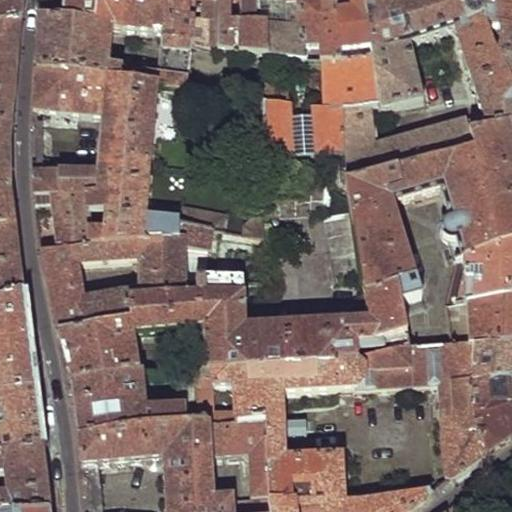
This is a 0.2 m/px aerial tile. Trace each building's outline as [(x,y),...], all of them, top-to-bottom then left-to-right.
[(0,0),(0,29),(19,27),(20,13),(20,0),(0,0)] [(63,0),(63,4),(63,24),(95,32),(98,8),(121,10),(120,0),(63,0)] [(120,0),(121,10),(171,9),(171,0),(120,0)] [(171,0),(171,9),(170,44),(191,48),(217,53),(216,0),(171,0)] [(216,0),(217,53),(266,58),(266,28),(241,25),(228,24),(228,0),(216,0)] [(266,28),(266,58),(314,66),(312,54),(305,0),(239,0),(241,25),(266,28)] [(305,0),(312,54),(327,55),(327,68),(340,67),(336,17),(334,0),(305,0)] [(349,0),(352,14),(336,17),(340,67),(348,66),(346,55),(362,52),(364,63),(371,62),(362,0),(349,0)] [(362,0),(371,62),(378,111),(379,115),(425,106),(411,49),(453,34),(482,119),(374,150),(370,111),(344,111),(347,158),(344,158),(346,185),(415,166),(455,157),(463,156),(473,155),(469,137),(511,127),(511,86),(496,57),(483,21),(464,28),(460,0),(418,0),(394,7),(393,0),(362,0)] [(460,0),(464,28),(483,21),(497,16),(497,0),(460,0)] [(511,0),(497,0),(497,16),(496,20),(499,20),(496,57),(511,86),(511,0)] [(63,24),(40,23),(37,52),(35,76),(156,91),(185,94),(191,48),(170,44),(171,9),(121,10),(98,8),(95,32),(63,24)] [(0,192),(10,191),(8,155),(13,99),(19,27),(0,29),(0,192)] [(327,68),(327,112),(316,111),(316,121),(297,122),(297,109),(284,106),(263,104),(262,122),(262,163),(330,159),(344,158),(347,158),(344,111),(370,111),(378,111),(371,62),(364,63),(348,66),(340,67),(327,68)] [(99,154),(97,179),(33,178),(34,200),(87,201),(106,201),(104,238),(89,239),(90,250),(176,241),(177,227),(177,224),(145,222),(156,91),(35,76),(32,116),(100,123),(99,154)] [(227,99),(248,102),(263,104),(284,106),(286,87),(230,79),(227,99)] [(247,112),(253,121),(262,122),(263,104),(248,102),(247,112)] [(439,192),(449,220),(440,231),(447,243),(453,265),(460,263),(511,243),(511,127),(469,137),(473,155),(479,177),(469,175),(463,156),(455,157),(415,166),(346,185),(344,185),(346,199),(349,215),(360,278),(364,298),(394,287),(414,279),(392,207),(439,192)] [(262,191),(332,187),(330,159),(262,163),(262,191)] [(262,191),(262,219),(310,216),(323,219),(332,187),(262,191)] [(0,304),(22,296),(15,239),(10,191),(0,192),(0,304)] [(53,229),(56,253),(90,250),(89,239),(87,201),(34,200),(34,208),(49,206),(53,229)] [(182,228),(207,232),(220,234),(223,217),(184,210),(182,228)] [(323,219),(335,283),(360,278),(349,215),(323,219)] [(240,227),(240,238),(262,241),(262,219),(252,220),(240,227)] [(90,250),(56,253),(42,254),(47,282),(56,336),(57,337),(130,328),(126,304),(184,299),(183,295),(182,250),(206,254),(207,232),(182,228),(177,227),(176,241),(90,250)] [(460,263),(462,307),(468,306),(511,299),(511,243),(460,263)] [(63,363),(69,388),(137,379),(132,337),(201,331),(199,281),(194,280),(194,296),(183,295),(184,299),(126,304),(130,328),(57,337),(63,363)] [(201,331),(204,375),(336,367),(359,362),(357,352),(373,351),(375,359),(410,352),(394,287),(364,298),(368,323),(244,330),(242,284),(205,281),(199,281),(201,331)] [(0,460),(41,452),(31,375),(22,296),(0,304),(0,460)] [(511,299),(468,306),(470,348),(473,347),(511,343),(511,299)] [(470,348),(468,306),(462,307),(446,309),(451,349),(470,348)] [(495,364),(493,383),(507,381),(511,380),(511,343),(473,347),(471,385),(482,384),(483,363),(495,364)] [(410,352),(375,359),(359,362),(336,367),(204,375),(196,376),(197,429),(266,428),(269,511),(413,511),(430,501),(433,499),(476,467),(486,459),(471,419),(471,385),(473,347),(470,348),(451,349),(410,352)] [(73,416),(77,442),(145,430),(197,429),(196,376),(175,377),(177,415),(146,416),(142,378),(137,379),(69,388),(73,416)] [(471,419),(486,459),(511,441),(511,380),(507,381),(506,405),(492,404),(493,383),(482,384),(471,385),(471,419)] [(100,492),(98,470),(162,464),(165,511),(269,511),(266,428),(197,429),(145,430),(77,442),(79,483),(85,487),(87,493),(100,492)] [(0,511),(48,511),(45,486),(41,452),(0,460),(0,511)] [(88,510),(101,508),(100,492),(87,493),(88,501),(88,510)]
